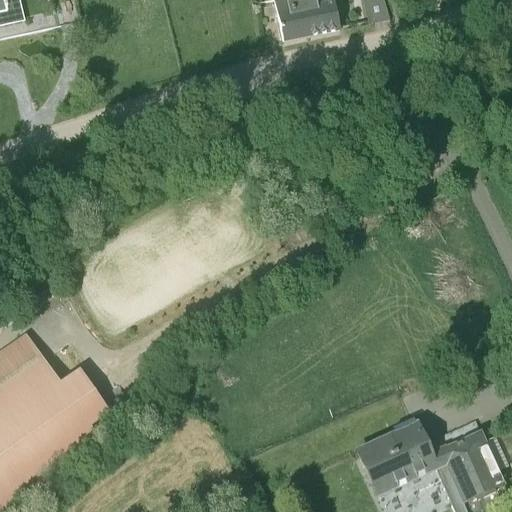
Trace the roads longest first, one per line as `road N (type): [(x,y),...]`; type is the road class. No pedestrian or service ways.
road 1 (unclassified): [(0,156),(218,76),(352,47),(491,0)]
road 2 (track): [(511,292),(428,172),(405,120),(218,76)]
road 3 (track): [(428,172),(105,363)]
